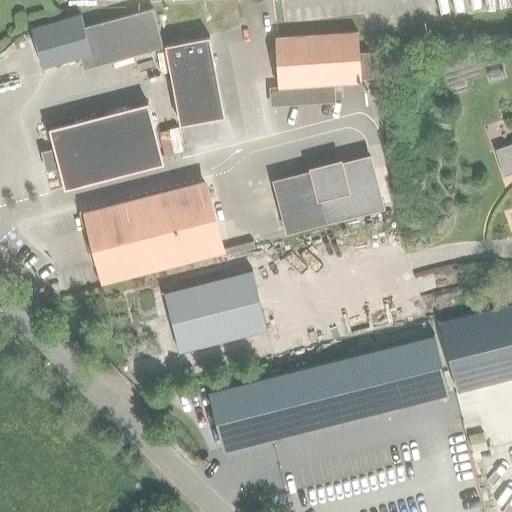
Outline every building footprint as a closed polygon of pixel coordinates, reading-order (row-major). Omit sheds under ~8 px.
[(84,26),(81,14),(31,27),(42,67),(92,53),(95,65),(163,47),(152,7),(84,26)] [(277,35),(279,87),(279,86),(280,99),(288,98),(288,103),(333,100),(332,83),(360,80),(360,78),(373,77),(369,51),(358,52),(357,32),(277,35)] [(165,44),(180,124),(224,115),(209,36),(165,44)] [(147,103),(50,129),(55,148),(49,149),(54,170),(61,168),(66,187),(163,162),(147,103)] [(511,142),(495,148),(504,175),(511,172),(511,142)] [(384,207),(371,155),(313,170),(273,180),(286,232),(327,221),(384,207)] [(221,249),(204,182),(87,212),(104,279),(221,249)] [(253,241),(235,245),(237,253),(255,248),(253,241)] [(264,329),(251,271),(164,292),(179,351),(264,329)] [(58,282),(50,284),(52,291),(60,289),(58,282)] [(511,300),(439,319),(458,391),(479,385),(511,376),(511,300)] [(210,389),(225,448),(284,433),(284,434),(448,393),(433,333),(210,389)]
